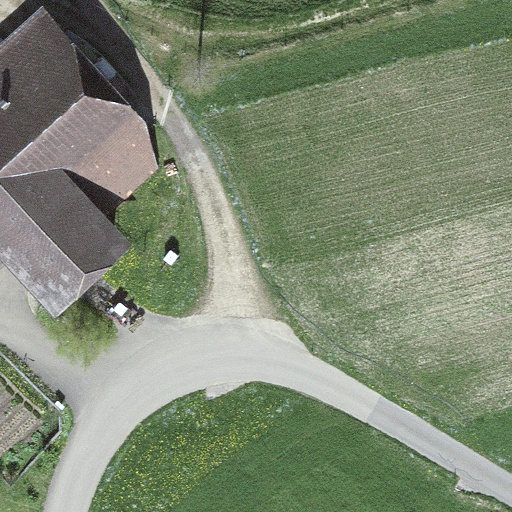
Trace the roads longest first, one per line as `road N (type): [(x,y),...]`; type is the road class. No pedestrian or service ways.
road 1 (track): [(23,0),(98,32),(145,88),(224,258),(247,361)]
road 2 (track): [(247,361),(322,377),(511,492)]
road 3 (track): [(69,511),(100,427),(129,398),(172,372),(247,361)]
road 4 (track): [(100,427),(10,324),(0,325)]
